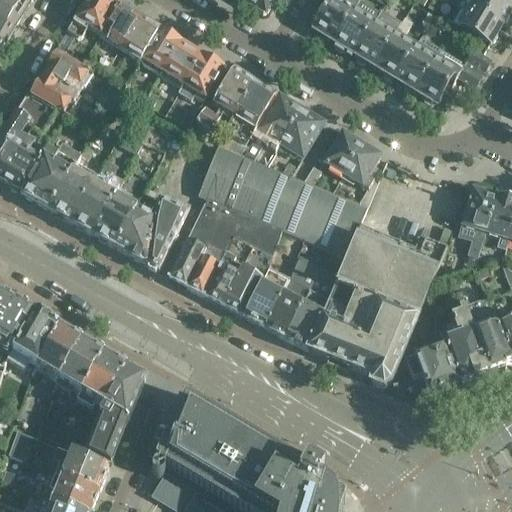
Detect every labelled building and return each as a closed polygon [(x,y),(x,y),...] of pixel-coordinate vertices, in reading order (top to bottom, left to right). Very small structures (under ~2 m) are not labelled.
[(0,0),(0,26),(12,34),(32,0),(0,0)] [(89,0),(76,22),(68,35),(79,42),(82,41),(89,31),(100,38),(102,39),(121,8),(120,7),(122,5),(120,3),(120,1),(119,0),(89,0)] [(235,0),(245,6),(249,4),(257,9),(257,13),(263,16),(267,15),(271,9),(270,5),(272,0),(235,0)] [(326,11),(314,32),(316,33),(317,37),(323,41),(326,39),(336,45),(357,11),(338,0),(331,0),(325,11),(326,11)] [(461,0),(461,1),(465,4),(502,28),(506,26),(509,20),(509,17),(511,11),(511,5),(503,0),(461,0)] [(461,11),(452,24),(457,27),(457,28),(489,48),(490,47),(494,46),(497,40),(497,37),(502,28),(465,4),(465,5),(461,1),(457,8),(461,11)] [(102,39),(100,38),(99,39),(121,53),(141,20),(138,18),(139,15),(132,12),(130,13),(121,8),(102,39)] [(357,11),(336,45),(337,45),(337,49),(343,53),(347,52),(357,58),(377,24),(357,11)] [(435,19),(429,15),(423,24),(424,29),(428,31),(435,19)] [(141,20),(121,53),(141,66),(142,64),(161,32),(159,31),(159,28),(153,24),(150,26),(141,20)] [(407,22),(398,36),(377,70),(384,75),(385,79),(392,83),(395,81),(397,82),(417,48),(404,40),(413,26),(407,22)] [(377,24),(357,58),(357,62),(363,66),(367,64),(377,70),(398,36),(377,24)] [(0,52),(12,34),(0,26),(0,52)] [(161,32),(142,64),(164,77),(182,45),(184,43),(173,36),(168,36),(161,32)] [(417,48),(397,82),(405,88),(406,91),(412,95),(416,94),(418,95),(438,61),(441,55),(421,43),(417,48)] [(472,51),(474,52),(483,58),(488,50),(477,44),(472,51)] [(182,45),(164,77),(183,89),(202,57),(182,45)] [(462,76),(459,82),(475,91),(482,80),(481,79),(485,74),(486,74),(492,63),(483,58),(474,52),(461,75),(462,76)] [(50,67),(45,76),(79,97),(84,89),(82,88),(89,76),(87,74),(88,73),(61,57),(57,55),(56,58),(53,58),(49,64),(50,67)] [(202,57),(183,89),(184,89),(179,96),(192,105),(195,99),(204,105),(206,102),(216,86),(224,71),(217,66),(215,62),(204,55),(203,57),(202,57)] [(438,61),(418,95),(426,100),(426,104),(432,108),(436,106),(438,107),(449,89),(452,91),(458,81),(459,82),(462,76),(461,75),(464,69),(442,56),(438,61)] [(95,74),(99,67),(88,61),(84,68),(95,74)] [(120,72),(112,67),(103,82),(110,87),(120,72)] [(223,82),(219,88),(213,100),(197,126),(212,136),(221,121),(230,125),(234,119),(255,85),(230,71),(223,82)] [(33,95),(32,97),(35,99),(35,100),(61,116),(62,114),(64,115),(72,104),(74,105),(79,97),(45,76),(39,85),(35,85),(32,91),(33,95)] [(224,136),(227,137),(246,149),(246,148),(256,132),(274,103),(277,99),(255,85),(234,119),(230,125),(224,136)] [(134,92),(128,88),(124,95),(130,99),(134,92)] [(112,112),(122,95),(112,89),(101,106),(112,112)] [(18,115),(0,143),(0,180),(4,183),(15,164),(13,163),(22,149),(27,140),(47,111),(31,99),(26,101),(18,115)] [(152,111),(156,104),(149,100),(145,107),(152,111)] [(277,105),(275,104),(256,136),(279,150),(302,114),(300,113),(300,110),(293,105),(290,107),(280,100),(277,105)] [(185,118),(192,123),(200,112),(198,111),(191,107),(185,118)] [(15,164),(4,183),(11,187),(11,190),(17,194),(21,193),(22,193),(48,150),(37,145),(55,116),(47,111),(22,149),(13,163),(15,164)] [(302,114),(279,150),(302,164),(324,127),(314,121),(314,118),(307,114),(304,115),(302,114)] [(142,135),(125,129),(121,137),(137,143),(142,135)] [(330,157),(329,156),(324,153),(318,164),(322,167),(343,179),(362,148),(343,136),(330,157)] [(143,148),(121,137),(115,148),(137,159),(143,148)] [(227,137),(218,151),(244,161),(250,151),(246,148),(246,149),(227,137)] [(51,213),(80,159),(62,148),(57,156),(48,150),(22,193),(21,196),(51,213)] [(250,151),(244,161),(252,165),(259,153),(251,148),(250,151)] [(362,148),(343,179),(363,191),(364,190),(368,193),(374,185),(368,181),(381,160),(362,148)] [(80,159),(51,213),(50,213),(71,225),(93,186),(97,178),(85,171),(94,154),(86,149),(80,159)] [(224,260),(205,299),(245,320),(263,284),(268,276),(269,274),(282,235),(347,261),(361,228),(368,211),(358,207),(218,152),(202,191),(202,213),(187,244),(205,252),(206,250),(224,260)] [(94,238),(119,191),(124,182),(114,177),(118,169),(106,162),(97,178),(93,186),(71,225),(72,225),(72,226),(94,238)] [(298,170),(290,165),(282,177),(292,180),(298,170)] [(313,170),(304,185),(313,189),(322,175),(313,170)] [(368,193),(358,207),(368,211),(379,186),(374,185),(372,189),(369,193),(368,193)] [(472,197),(470,196),(460,230),(461,230),(461,232),(459,231),(448,264),(475,272),(485,237),(497,198),(497,199),(487,196),(486,192),(478,190),(475,192),(473,192),(473,194),(472,197)] [(119,191),(94,238),(116,250),(137,211),(141,204),(119,191)] [(497,198),(485,237),(500,241),(498,250),(506,253),(509,244),(511,231),(511,202),(510,199),(502,196),(499,198),(497,198)] [(148,267),(158,205),(145,198),(144,200),(141,204),(137,211),(116,250),(146,267),(148,267)] [(158,205),(148,267),(148,269),(159,275),(161,271),(187,216),(191,209),(176,202),(173,209),(159,202),(158,205)] [(309,345),(306,352),(310,354),(328,362),(328,363),(329,364),(329,363),(332,364),(332,365),(334,366),(334,365),(342,369),(343,370),(344,369),(349,371),(349,370),(371,379),(372,385),(371,386),(384,391),(390,386),(391,386),(394,378),(397,379),(421,320),(419,319),(448,251),(420,239),(415,251),(361,228),(347,261),(335,289),(336,289),(327,307),(323,316),(311,345),(309,345)] [(430,230),(424,228),(420,238),(426,240),(430,230)] [(443,231),(437,246),(446,250),(452,234),(443,231)] [(295,255),(299,245),(285,239),(281,249),(295,255)] [(169,281),(187,290),(201,259),(205,252),(196,248),(193,255),(184,251),(169,281)] [(206,250),(201,259),(187,290),(205,299),(224,260),(206,250)] [(483,271),(488,284),(507,277),(502,264),(483,271)] [(511,273),(503,265),(502,264),(507,277),(510,287),(511,285),(511,273)] [(263,284),(245,320),(257,326),(257,327),(264,331),(283,289),(278,287),(280,283),(268,276),(263,284)] [(287,280),(283,289),(264,331),(266,332),(266,331),(279,338),(279,339),(286,342),(302,305),(308,292),(313,282),(303,277),(298,286),(287,280)] [(302,305),(286,342),(306,352),(309,345),(311,345),(323,316),(327,307),(306,296),(302,305)] [(35,318),(17,307),(17,308),(0,298),(0,391),(3,380),(0,378),(0,370),(6,373),(8,366),(8,365),(12,358),(35,318)] [(487,302),(465,310),(475,338),(489,376),(511,368),(495,322),(494,322),(491,312),(487,302)] [(438,332),(443,343),(444,347),(458,386),(474,380),(475,381),(489,376),(475,338),(465,310),(459,312),(461,317),(451,320),(453,327),(438,332)] [(511,315),(495,322),(511,368),(511,367),(511,315)] [(8,365),(24,375),(29,367),(37,372),(60,332),(35,318),(12,358),(8,365)] [(37,372),(59,385),(60,385),(83,345),(60,332),(37,372)] [(60,385),(59,385),(55,392),(70,401),(75,394),(81,398),(82,398),(106,359),(83,345),(60,385)] [(413,358),(405,361),(412,382),(422,378),(429,396),(438,393),(438,394),(449,390),(449,389),(458,386),(444,347),(413,358)] [(82,398),(81,398),(77,405),(93,414),(97,407),(103,411),(104,411),(127,371),(106,359),(82,398)] [(127,371),(104,411),(128,425),(146,382),(127,371)] [(182,400),(156,464),(206,493),(200,502),(202,503),(201,505),(212,511),(338,511),(341,505),(331,499),(336,489),(322,481),(323,479),(323,477),(311,469),(309,468),(307,469),(305,473),(190,404),(192,401),(187,398),(182,400)] [(102,414),(89,446),(85,457),(111,468),(117,453),(128,425),(104,411),(103,411),(102,414)] [(24,464),(33,441),(18,435),(9,458),(24,464)] [(60,448),(85,457),(89,446),(64,436),(60,448)] [(59,464),(54,477),(100,495),(110,471),(58,450),(54,461),(59,464)] [(11,486),(14,477),(5,473),(2,482),(11,486)] [(170,511),(185,511),(196,495),(165,476),(151,500),(170,511)] [(43,487),(38,499),(72,511),(92,511),(100,495),(54,477),(49,489),(43,487)] [(9,498),(35,508),(40,511),(39,511),(72,511),(38,499),(12,489),(9,498)]
